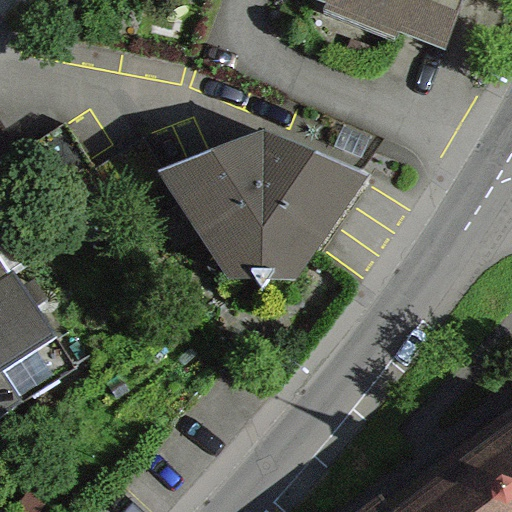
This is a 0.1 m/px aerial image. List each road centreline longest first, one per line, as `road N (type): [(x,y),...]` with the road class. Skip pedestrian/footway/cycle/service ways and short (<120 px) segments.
road 1 (residential): [(239,511),(397,335),(511,170)]
road 2 (unknown): [(251,0),(269,68),(304,89),(511,161)]
road 3 (unknown): [(0,44),(227,120)]
